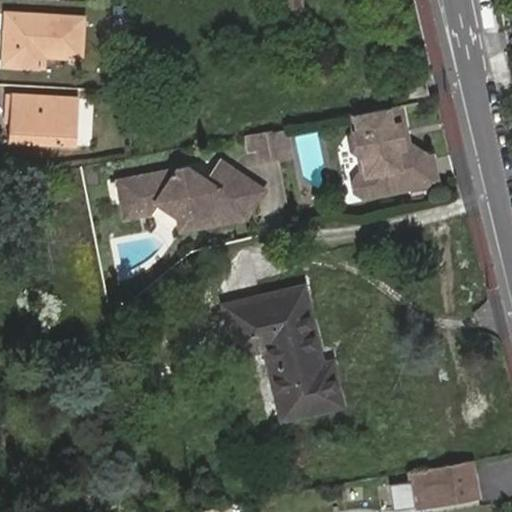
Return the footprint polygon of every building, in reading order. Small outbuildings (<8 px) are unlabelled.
[(280,0),(279,21),(299,21),(299,0),(280,0)] [(7,13),(3,64),(44,67),(44,56),(82,59),(86,20),(7,13)] [(403,77),(410,99),(432,92),(425,70),(403,77)] [(13,96),(12,113),(20,114),(20,122),(11,121),(10,143),(78,148),(80,126),(69,126),(71,100),(13,96)] [(82,101),(71,100),(69,126),(80,126),(82,101)] [(409,131),(405,106),(359,115),(362,132),(357,133),(353,140),(354,151),(362,156),(365,175),(360,176),(355,183),(357,192),(365,197),(439,183),(436,162),(425,165),(423,158),(412,147),(411,141),(406,142),(404,132),(409,131)] [(20,114),(12,113),(11,121),(20,122),(20,114)] [(293,127),(278,130),(283,158),(298,155),(293,127)] [(192,165),(126,178),(129,195),(142,193),(146,211),(152,211),(160,200),(182,213),(208,210),(211,222),(236,217),(234,207),(240,199),(254,209),(269,188),(226,159),(212,179),(192,165)] [(263,329),(267,346),(283,417),(342,404),(333,362),(322,365),(304,286),(227,305),(234,336),(263,329)] [(238,353),(267,346),(263,329),(234,336),(238,353)] [(419,474),(425,507),(478,499),(474,465),(419,474)] [(393,509),(411,507),(408,480),(390,483),(393,509)]
